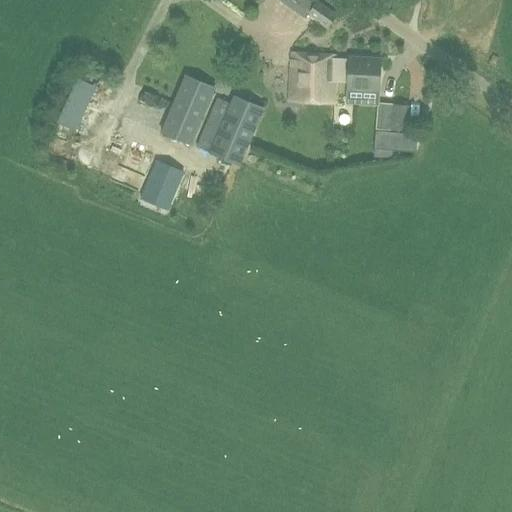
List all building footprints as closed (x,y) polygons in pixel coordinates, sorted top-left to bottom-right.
[(336,15),(317,1),(318,0),(317,0),(279,0),(305,18),(307,15),(326,29),(336,15)] [(158,23),(170,31),(179,18),(167,10),(158,23)] [(334,82),(334,59),(335,56),(292,53),(289,101),(333,103),(334,82)] [(348,60),(334,59),(334,82),(347,82),(347,90),(379,92),(381,59),(349,57),(348,60)] [(160,132),(189,145),(213,89),(184,76),(160,132)] [(95,87),(76,78),(56,122),(75,131),(95,87)] [(232,97),(209,152),(239,164),(262,109),(232,97)] [(124,103),(120,120),(153,129),(158,113),(124,103)] [(408,128),(409,106),(390,104),(389,127),(408,128)] [(181,171),(157,162),(142,199),(166,208),(181,171)]
